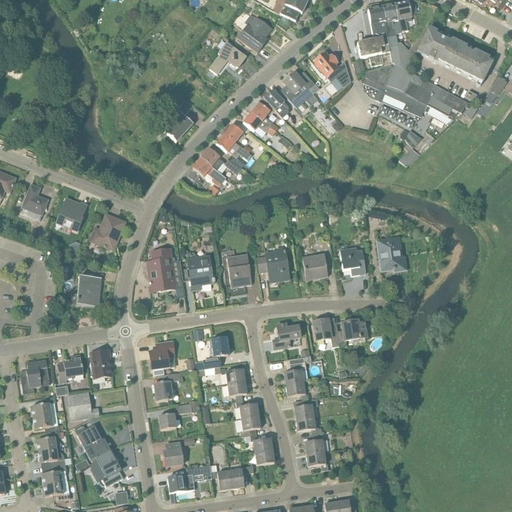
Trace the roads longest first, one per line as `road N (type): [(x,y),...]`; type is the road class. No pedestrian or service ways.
road 1 (residential): [(146,211),(193,146),(352,0)]
road 2 (residential): [(290,499),(278,424),(262,395),(252,313)]
road 3 (residential): [(152,511),(125,332)]
road 4 (residential): [(27,508),(1,350)]
road 5 (residential): [(0,153),(146,211)]
road 6 (residential): [(125,332),(252,313)]
road 7 (residential): [(1,350),(125,332)]
road 8 (residential): [(125,332),(123,286),(146,211)]
road 9 (residential): [(252,313),(376,305)]
